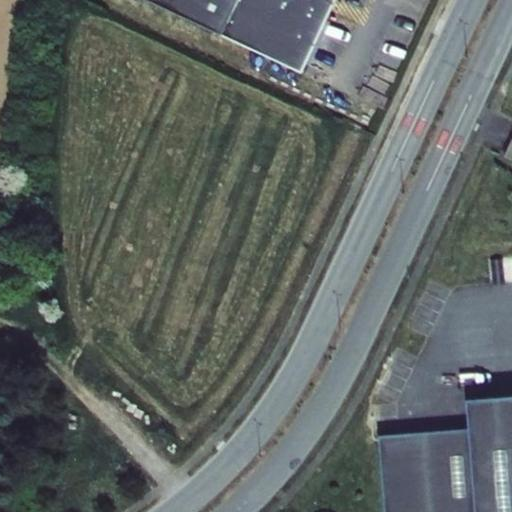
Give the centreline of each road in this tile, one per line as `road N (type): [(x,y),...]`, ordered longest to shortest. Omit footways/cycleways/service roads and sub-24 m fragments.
road 1 (tertiary): [(472,0),(283,396),(228,464),(173,511)]
road 2 (tertiary): [(236,511),(304,435),(347,364),(511,9)]
road 3 (track): [(183,504),(65,365),(0,312)]
